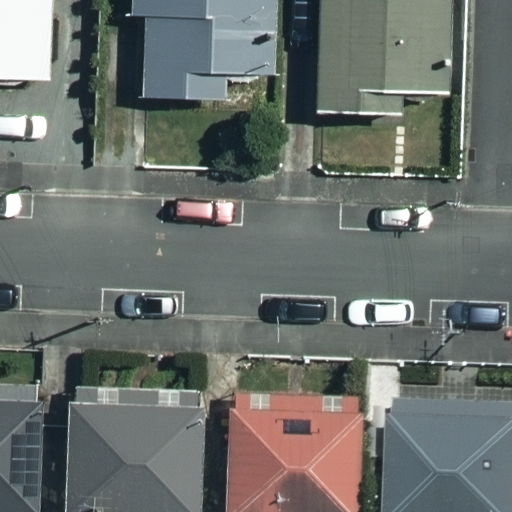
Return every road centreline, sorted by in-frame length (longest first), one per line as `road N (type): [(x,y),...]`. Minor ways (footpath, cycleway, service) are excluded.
road 1 (residential): [(0,252),(493,270)]
road 2 (residential): [(493,270),(501,0)]
